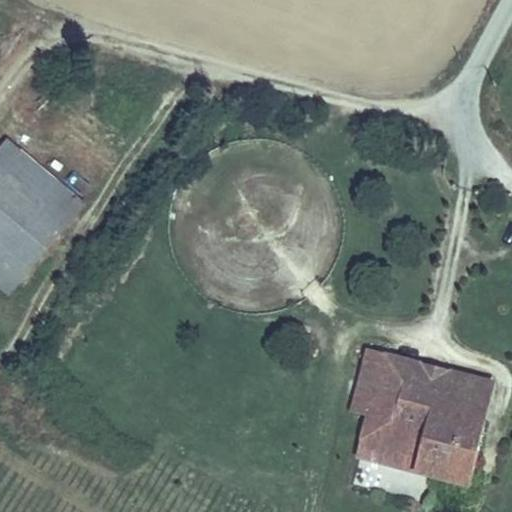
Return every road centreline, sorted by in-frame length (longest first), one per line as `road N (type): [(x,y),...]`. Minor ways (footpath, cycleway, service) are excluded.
road 1 (track): [(460,116),(312,100),(195,73),(14,0)]
road 2 (track): [(311,511),(339,348),(354,335),(420,339),(438,330),(475,146)]
road 3 (unclassified): [(511,0),(476,63),(460,116),(475,146),(511,179)]
